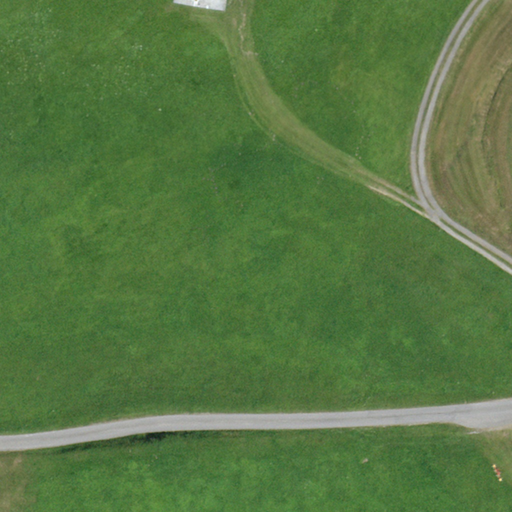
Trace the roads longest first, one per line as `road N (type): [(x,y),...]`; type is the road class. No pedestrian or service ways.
road 1 (track): [(0,442),(157,423),(511,407)]
road 2 (track): [(482,0),(466,20),(417,144),(430,208),(511,266)]
